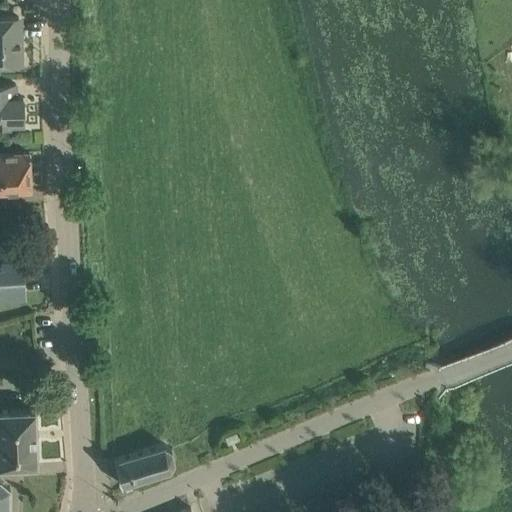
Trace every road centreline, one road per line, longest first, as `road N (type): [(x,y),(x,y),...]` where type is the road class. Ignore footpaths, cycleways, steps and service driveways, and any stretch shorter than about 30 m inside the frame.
road 1 (unclassified): [(87,511),(62,153),(60,0)]
road 2 (residential): [(128,511),(511,347)]
